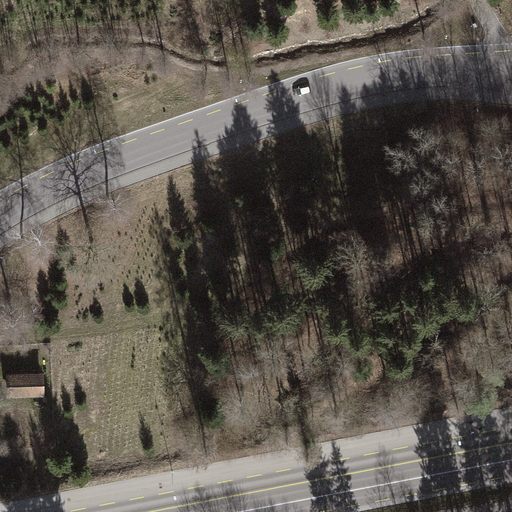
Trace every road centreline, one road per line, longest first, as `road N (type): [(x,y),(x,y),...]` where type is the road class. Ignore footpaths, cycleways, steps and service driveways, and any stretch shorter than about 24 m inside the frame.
road 1 (secondary): [(0,218),(96,171),(329,91),(406,74),(511,66)]
road 2 (secondary): [(511,451),(195,511)]
road 3 (track): [(0,337),(55,335),(301,291)]
